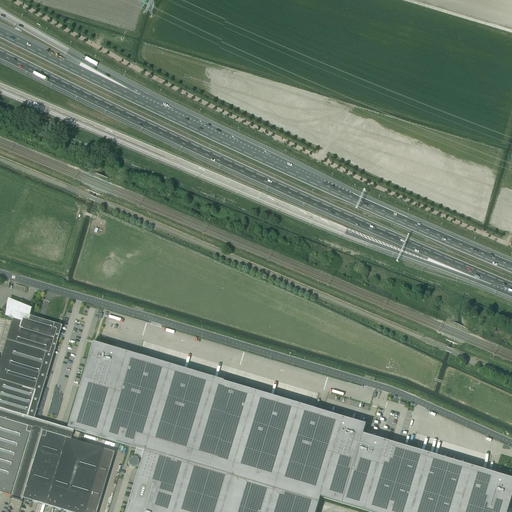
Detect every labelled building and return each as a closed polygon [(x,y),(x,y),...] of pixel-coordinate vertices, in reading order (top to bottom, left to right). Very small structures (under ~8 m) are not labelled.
[(53,355),(61,326),(29,316),(30,312),(31,309),(32,309),(17,303),(17,304),(15,304),(13,304),(11,304),(9,305),(8,306),(7,308),(6,310),(6,309),(5,309),(4,318),(4,317),(12,319),(6,341),(53,355)] [(0,380),(41,393),(53,355),(6,341),(0,360),(0,359),(0,380)] [(87,359),(67,428),(136,449),(133,456),(141,459),(128,500),(124,511),(316,511),(319,504),(321,498),(342,504),(368,511),(507,511),(511,496),(511,478),(499,475),(491,473),(380,440),(380,439),(364,435),(363,435),(366,425),(365,425),(344,418),(344,419),(114,350),(92,343),(87,359)] [(41,393),(0,380),(0,409),(34,419),(41,393)] [(0,409),(0,418),(27,427),(25,432),(30,433),(11,497),(10,498),(11,498),(6,511),(17,511),(21,501),(22,502),(22,501),(21,501),(22,498),(41,436),(45,438),(46,433),(66,438),(70,440),(73,431),(34,419),(0,409)] [(27,427),(0,418),(0,492),(2,493),(2,494),(11,497),(30,433),(25,432),(27,427)] [(22,498),(46,506),(66,438),(46,433),(45,438),(41,436),(22,498)] [(96,511),(114,453),(103,450),(70,440),(66,438),(46,506),(48,506),(67,511),(96,511)]
